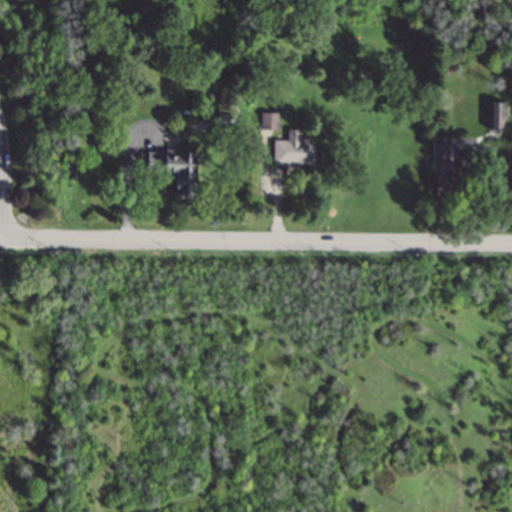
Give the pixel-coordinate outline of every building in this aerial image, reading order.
[(505,101),(485,101),(485,128),(505,128),(505,101)] [(259,129),(277,129),(277,112),(259,112),(259,129)] [(272,139),(272,163),(312,164),(313,140),(299,139),(299,129),(286,128),(286,139),(272,139)] [(449,136),(432,136),(432,162),(448,162),(449,136)] [(174,171),(173,196),(193,196),(194,151),(146,150),(146,167),(162,167),(162,171),(174,171)] [(435,175),(434,196),(460,196),(461,165),(445,165),(445,175),(435,175)]
